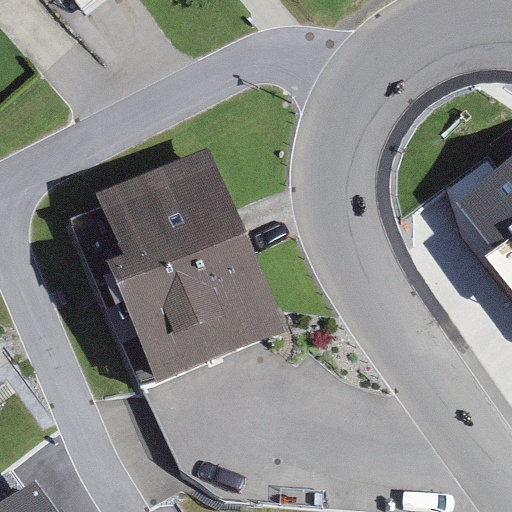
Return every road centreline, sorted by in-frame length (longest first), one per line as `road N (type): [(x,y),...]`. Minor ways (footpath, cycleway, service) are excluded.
road 1 (tertiary): [(370,89),(346,124),(342,211),(389,322),(511,490)]
road 2 (residential): [(0,192),(273,53),(312,61),(370,89)]
road 3 (tertiary): [(511,30),(485,25),(409,49),(370,89)]
